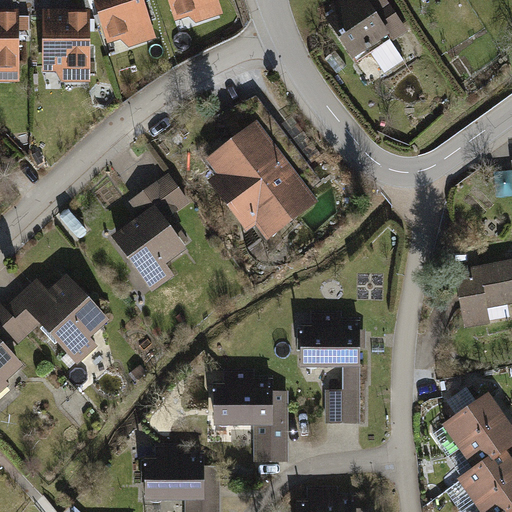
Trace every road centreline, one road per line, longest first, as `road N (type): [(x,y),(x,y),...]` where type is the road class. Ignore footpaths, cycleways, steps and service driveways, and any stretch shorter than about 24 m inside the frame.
road 1 (residential): [(285,37),(150,108),(0,248)]
road 2 (residential): [(427,170),(405,348),(402,463)]
road 3 (residential): [(285,37),(357,143),(387,169),(427,170)]
road 4 (residential): [(402,463),(336,466),(285,486),(262,511)]
